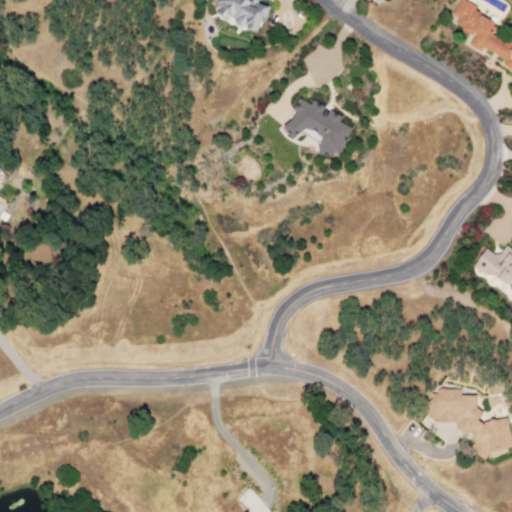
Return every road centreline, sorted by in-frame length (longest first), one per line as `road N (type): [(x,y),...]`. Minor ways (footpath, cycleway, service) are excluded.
road 1 (residential): [(265,365),(282,310),(311,289),(419,265),(489,166),(488,129),(465,93),(328,0)]
road 2 (residential): [(456,511),(424,490),(353,399),(305,372),(265,365),(76,379),(0,408)]
